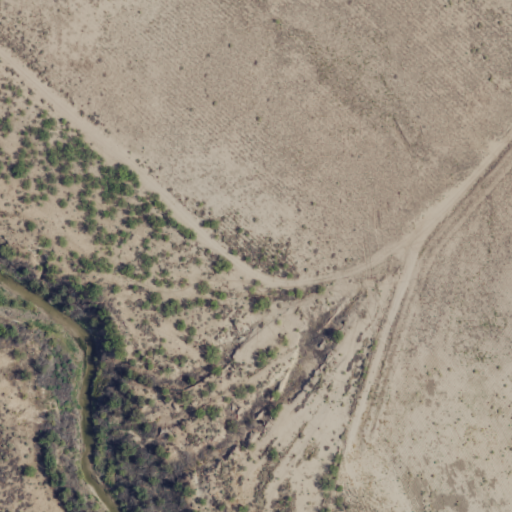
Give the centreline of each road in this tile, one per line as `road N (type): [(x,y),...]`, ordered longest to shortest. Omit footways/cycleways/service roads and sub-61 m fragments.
road 1 (track): [(511,77),(273,347),(243,432),(250,511)]
road 2 (track): [(0,206),(83,257),(208,417),(243,432)]
